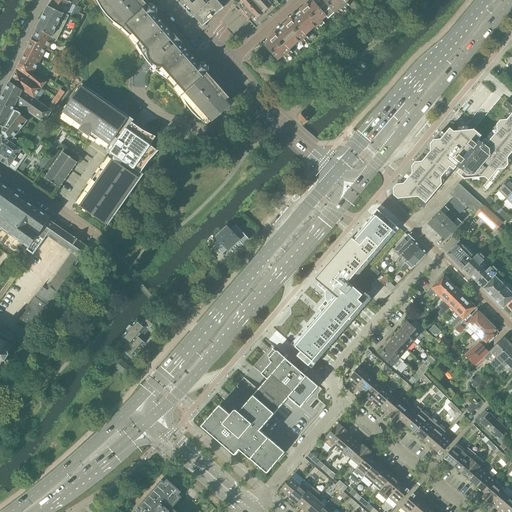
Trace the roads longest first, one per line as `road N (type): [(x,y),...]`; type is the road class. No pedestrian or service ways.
road 1 (secondary): [(334,172),(130,408)]
road 2 (residential): [(338,399),(330,376),(439,253),(412,227)]
road 3 (secondary): [(387,152),(507,0)]
road 4 (unclassified): [(183,389),(223,371),(286,300),(285,262)]
road 5 (secondary): [(183,389),(285,262)]
road 6 (secondary): [(130,408),(10,511)]
road 7 (unclassified): [(415,151),(511,31)]
road 8 (secondary): [(433,60),(334,172)]
road 9 (secondary): [(36,511),(145,422)]
road 10 (tertiary): [(247,506),(145,422)]
